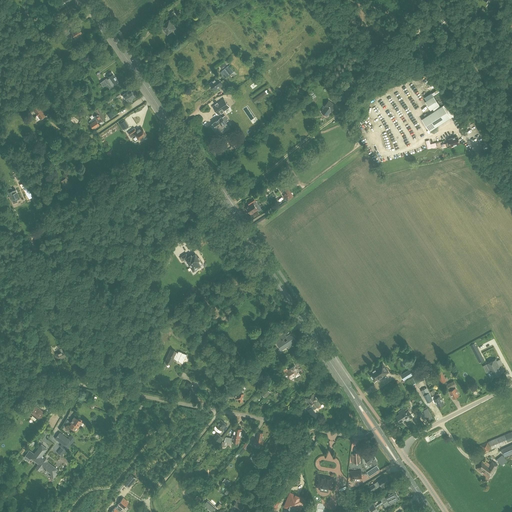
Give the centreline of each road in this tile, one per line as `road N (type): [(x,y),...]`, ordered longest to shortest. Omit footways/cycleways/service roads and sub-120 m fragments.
road 1 (primary): [(349,391),(87,0)]
road 2 (unclassified): [(363,436),(0,369)]
road 3 (unclassified): [(445,511),(398,448),(511,384)]
road 4 (track): [(398,0),(417,64),(469,49),(511,118)]
road 5 (track): [(68,511),(87,490),(110,487),(178,403)]
road 6 (track): [(218,410),(151,496),(149,511)]
